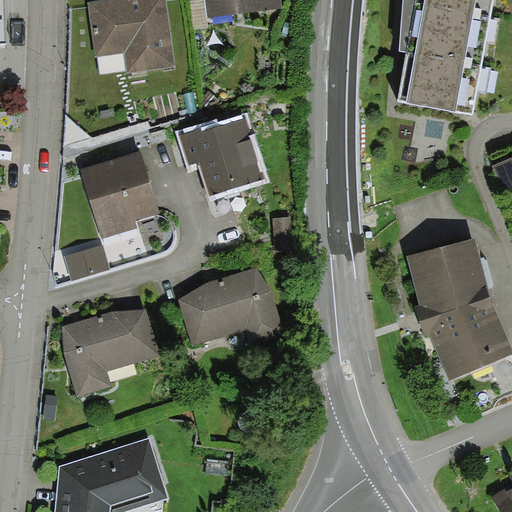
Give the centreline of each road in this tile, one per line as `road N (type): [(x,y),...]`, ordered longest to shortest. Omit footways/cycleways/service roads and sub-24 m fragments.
road 1 (secondary): [(390,467),(357,398),(343,341),(329,181),(332,0)]
road 2 (residential): [(21,300),(39,0)]
road 3 (residential): [(2,511),(21,300)]
road 4 (residential): [(390,467),(511,418)]
